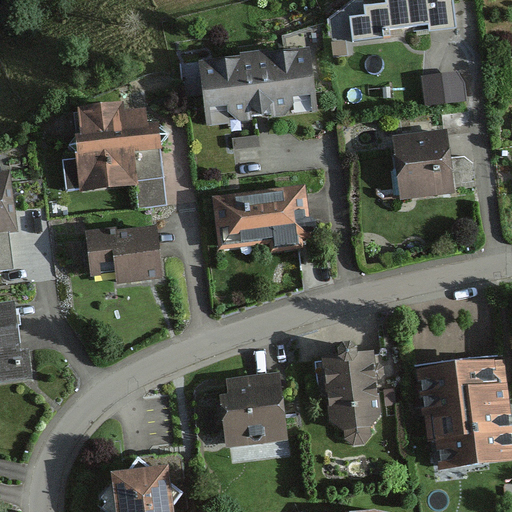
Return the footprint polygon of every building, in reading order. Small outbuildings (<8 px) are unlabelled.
[(368,18),(351,20),(353,39),(457,28),(453,0),(387,0),(388,6),(368,9),(368,18)] [(312,110),(305,55),(255,61),(261,116),(312,110)] [(261,116),(255,61),(204,67),(211,122),(261,116)] [(467,72),(424,74),(426,103),(469,100),(467,72)] [(69,107),(80,192),(165,181),(158,126),(144,127),(142,114),(124,116),(122,100),(69,107)] [(444,135),(393,142),(401,202),(453,196),(444,135)] [(11,178),(0,179),(0,233),(17,232),(11,178)] [(306,191),(217,202),(222,250),(275,243),(276,253),(313,248),(306,191)] [(162,230),(91,238),(95,280),(125,277),(127,289),(168,284),(162,230)] [(17,305),(0,306),(0,384),(38,381),(34,350),(22,352),(17,305)] [(374,355),(322,361),(330,428),(348,426),(349,438),(355,444),(363,443),(368,437),(366,423),(383,421),(374,355)] [(492,364),(418,370),(422,419),(435,418),(440,470),(511,464),(511,433),(508,387),(495,388),(492,364)] [(279,380),(223,388),(231,450),(287,442),(279,380)] [(135,459),(97,506),(103,511),(169,511),(169,510),(181,496),(135,459)]
